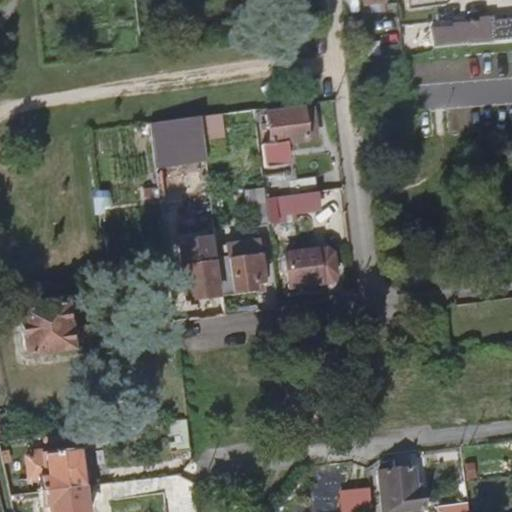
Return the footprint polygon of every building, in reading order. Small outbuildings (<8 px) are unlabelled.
[(361,0),(363,9),(398,6),(397,0),(361,0)] [(458,27),(459,46),(470,45),(498,42),(496,24),(458,27)] [(383,118),(384,134),(410,131),(408,108),(403,108),(400,72),(384,73),(389,117),(383,118)] [(301,113),(266,118),(269,148),(264,149),(267,171),(286,168),(284,146),(317,141),(315,123),(302,124),(301,113)] [(201,119),(203,130),(220,129),(218,117),(201,119)] [(152,125),(153,136),(203,130),(201,119),(152,125)] [(289,184),(291,196),(314,193),(318,193),(317,180),(289,184)] [(262,190),(247,192),(251,227),(267,225),(262,190)] [(291,196),(284,197),(286,215),(316,210),(314,193),(291,196)] [(511,228),(493,231),(494,243),(511,240),(511,228)] [(232,263),(219,265),(222,285),(234,285),(236,296),(265,293),(259,243),(230,247),(232,263)] [(316,252),(287,255),(291,288),(329,284),(336,276),(333,259),(317,261),(316,252)] [(214,266),(184,270),(188,302),(218,299),(214,266)] [(20,297),(21,306),(29,358),(74,352),(67,307),(59,308),(56,292),(32,295),(20,297)] [(0,303),(1,309),(21,306),(20,297),(0,299),(0,303)] [(430,363),(447,361),(442,316),(429,311),(425,311),(430,363)] [(187,420),(169,423),(172,452),(191,450),(187,420)] [(40,477),(42,493),(86,488),(81,452),(28,459),(30,478),(40,477)] [(415,471),(382,475),(386,511),(426,511),(423,487),(417,487),(415,471)] [(341,511),(372,511),(371,487),(341,488),(341,511)] [(89,511),(86,488),(42,493),(44,508),(51,507),(51,511),(89,511)] [(23,506),(22,496),(12,497),(14,507),(23,506)] [(437,506),(437,511),(468,511),(467,501),(437,506)]
